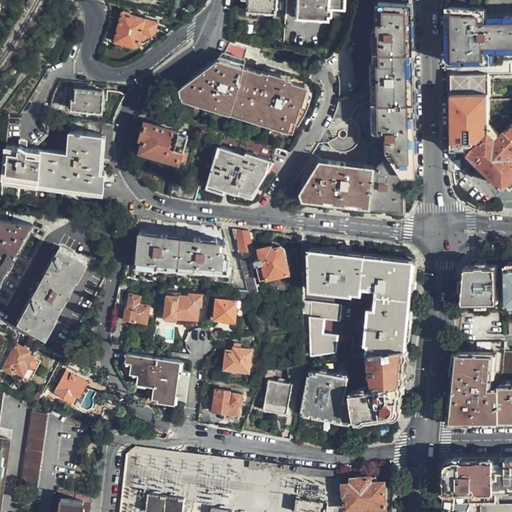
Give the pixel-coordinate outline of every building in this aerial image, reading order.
[(275,11),(275,0),(249,0),(249,10),(275,11)] [(345,0),(298,0),(297,17),(329,18),(329,5),(345,6),(345,0)] [(511,0),(452,0),(450,3),(451,37),(451,74),(490,73),(511,72),(511,0)] [(340,75),(337,78),(338,85),(338,92),(337,100),(334,111),(333,115),(328,127),(323,134),(290,188),(299,193),(302,199),(402,208),(402,172),(413,171),(413,142),(411,76),(410,25),(409,4),(356,5),(352,21),(350,29),(346,37),(341,46),(337,51),(340,75)] [(155,33),(157,23),(122,13),(114,47),(126,50),(127,45),(135,47),(139,42),(142,33),(151,36),(155,32),(155,33)] [(219,56),(180,88),(181,96),(199,101),(200,99),(207,100),(206,103),(221,107),(222,105),(238,109),(238,112),(263,118),(263,116),(278,120),(278,123),(293,127),(295,118),(297,118),(299,112),(301,112),(304,103),(305,103),(308,95),(302,93),(304,85),(242,68),(244,59),(248,47),(228,41),(226,45),(222,51),(219,56)] [(511,105),(491,127),(490,103),(490,73),(451,74),(452,112),(452,148),(466,148),(470,152),(506,187),(508,186),(511,190),(511,188),(511,105)] [(511,105),(511,86),(496,102),(490,103),(491,127),(511,105)] [(102,111),(103,90),(75,88),(74,110),(102,111)] [(2,147),(0,172),(0,181),(97,188),(100,152),(103,120),(82,119),(80,132),(70,132),(68,152),(34,150),(27,149),(27,142),(19,141),(18,148),(2,147)] [(183,149),(187,135),(145,124),(141,137),(144,138),(141,151),(185,163),(189,151),(183,149)] [(247,149),(274,156),(276,147),(250,140),(247,149)] [(254,195),(274,159),(249,153),(248,154),(219,148),(208,185),(239,193),(240,191),(254,195)] [(170,197),(195,200),(198,185),(184,183),(174,182),(170,197)] [(0,283),(34,221),(38,214),(0,211),(0,283)] [(240,231),(232,230),(234,240),(238,239),(242,254),(253,252),(248,231),(240,231)] [(206,290),(233,291),(234,273),(228,272),(229,255),(224,241),(185,237),(138,233),(136,250),(134,286),(159,288),(206,290)] [(290,273),(284,250),(280,247),(272,248),(272,247),(260,250),(262,259),(257,261),(261,280),(290,273)] [(59,248),(19,324),(45,338),(85,263),(59,248)] [(371,353),(408,347),(416,261),(353,255),(341,254),(326,253),(311,251),(312,290),(362,295),(364,288),(379,289),(377,309),(372,309),(370,342),(371,342),(371,353)] [(249,258),(239,261),(248,295),(258,292),(249,258)] [(484,259),(470,259),(465,263),(463,292),(465,295),(499,294),(497,259),(484,259)] [(197,320),(199,293),(189,293),(188,297),(166,296),(164,318),(197,320)] [(116,299),(113,315),(124,316),(124,319),(137,321),(137,318),(147,320),(149,306),(139,304),(140,296),(127,294),(126,300),(116,299)] [(234,325),(237,301),(216,299),(213,319),(225,321),(225,324),(234,325)] [(340,306),(302,302),(304,342),(309,342),(311,355),(352,348),(353,336),(324,332),(324,319),(339,320),(340,306)] [(40,361),(28,355),(29,352),(16,345),(3,370),(29,382),(40,361)] [(249,372),(252,351),(251,350),(241,349),(241,345),(237,345),(236,352),(228,351),(225,369),(249,372)] [(385,385),(405,383),(408,347),(371,353),(370,353),(375,383),(378,386),(385,385)] [(495,348),(458,349),(453,394),(451,413),(458,417),(508,417),(511,416),(511,352),(494,353),(495,348)] [(175,404),(180,362),(126,354),(124,363),(129,364),(128,375),(137,376),(136,386),(152,388),(151,398),(156,399),(156,402),(175,404)] [(79,397),(87,382),(72,375),(73,373),(66,370),(57,388),(55,387),(53,392),(73,402),(76,396),(79,397)] [(354,422),(358,421),(354,402),(346,400),(350,377),(311,371),(304,414),(354,422)] [(288,412),(293,385),(269,380),(264,408),(265,410),(286,413),(288,412)] [(396,414),(402,409),(405,383),(385,385),(386,389),(384,392),(380,392),(380,390),(377,388),(353,391),(354,402),(358,421),(396,414)] [(241,405),(242,394),(230,393),(230,391),(216,389),(213,410),(238,414),(239,405),(241,405)] [(35,488),(46,412),(31,411),(20,486),(35,488)] [(511,488),(511,456),(496,457),(496,489),(511,488)] [(496,489),(496,457),(457,457),(454,458),(450,460),(449,461),(447,464),(445,467),(443,491),(453,492),(452,510),(458,511),(468,511),(467,510),(471,506),(482,506),(496,506),(496,489)] [(384,506),(383,482),(372,482),(372,476),(359,477),(360,483),(345,484),(345,494),(347,494),(348,509),(363,508),(364,511),(365,511),(371,511),(374,510),(374,507),(384,506)] [(87,511),(90,494),(66,491),(65,499),(59,498),(57,511),(87,511)] [(185,511),(187,497),(152,491),(149,511),(185,511)] [(453,492),(443,491),(442,499),(440,511),(458,511),(452,510),(453,492)] [(229,511),(231,503),(213,500),(211,511),(229,511)]
